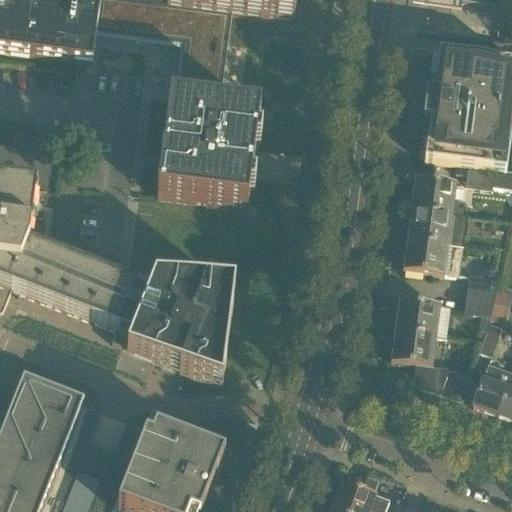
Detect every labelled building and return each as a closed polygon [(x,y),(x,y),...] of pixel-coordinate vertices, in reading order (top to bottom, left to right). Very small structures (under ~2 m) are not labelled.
[(296,0),(167,0),(166,6),(117,0),(0,0),(0,55),(92,68),(96,37),(184,48),(176,110),(169,109),(156,206),(246,217),(259,121),(217,116),(230,19),(293,27),(296,0)] [(456,6),(494,10),(498,11),(499,0),(457,0),(457,5),(456,6)] [(491,65),(438,58),(438,60),(435,85),(435,87),(433,98),(426,97),(424,111),(422,126),(429,127),(428,137),(428,139),(424,166),(492,176),(493,174),(492,174),(495,149),(502,150),(502,149),(504,134),(510,135),(511,123),(511,110),(507,109),(509,95),(509,94),(502,93),(506,68),(507,68),(507,67),(493,65),(491,65)] [(53,66),(49,91),(88,96),(91,71),(53,66)] [(491,191),(511,194),(511,179),(493,177),(491,191)] [(414,215),(462,221),(464,207),(454,206),(456,189),(418,184),(414,215)] [(35,192),(0,187),(0,316),(1,317),(11,295),(90,326),(85,337),(127,354),(126,356),(179,376),(221,393),(234,294),(154,284),(154,285),(112,269),(108,281),(70,266),(58,261),(28,250),(35,192)] [(461,227),(462,221),(414,215),(410,245),(458,252),(459,241),(461,239),(462,238),(462,236),(462,234),(462,232),(462,230),(461,227)] [(406,276),(444,281),(454,283),(458,252),(410,245),(406,276)] [(493,283),(468,279),(467,292),(491,295),(493,283)] [(467,292),(465,304),(493,308),(496,293),(498,283),(493,283),(491,295),(467,292)] [(489,324),(505,328),(511,298),(511,296),(496,293),(493,308),(490,321),(489,324)] [(464,318),(490,321),(493,308),(465,304),(464,318)] [(398,336),(394,337),(435,342),(432,341),(436,312),(439,312),(398,305),(398,306),(402,307),(398,336)] [(491,362),(501,333),(489,329),(479,358),(491,362)] [(432,342),(398,337),(394,367),(390,367),(415,371),(412,390),(461,407),(469,383),(447,375),(444,382),(431,377),(431,372),(428,371),(432,342)] [(511,379),(511,378),(498,373),(488,369),(483,384),(482,384),(472,411),(497,420),(511,379)] [(511,379),(497,420),(511,425),(511,379)] [(0,511),(203,511),(202,511),(209,494),(211,495),(224,464),(149,435),(83,408),(23,385),(0,442),(0,511)] [(332,511),(385,511),(388,505),(375,500),(375,498),(374,498),(373,500),(357,494),(358,491),(347,486),(346,490),(343,489),(344,487),(343,486),(332,511)]
